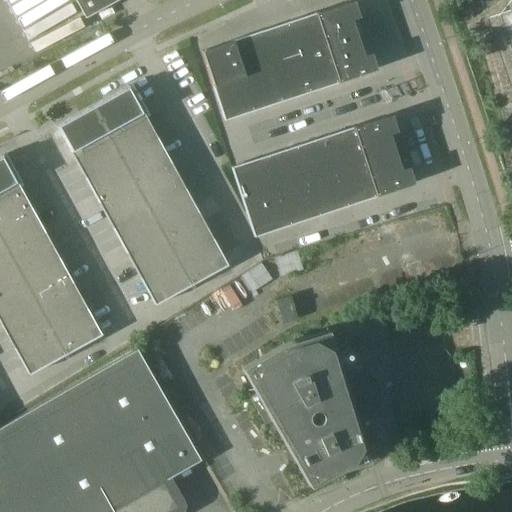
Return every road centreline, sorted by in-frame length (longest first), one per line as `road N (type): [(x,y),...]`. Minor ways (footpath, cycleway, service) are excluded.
road 1 (tertiary): [(511,409),(476,194),(410,0)]
road 2 (unknown): [(12,98),(125,336),(115,360),(20,414),(0,406)]
road 3 (unknown): [(244,511),(173,366),(187,348),(274,311)]
road 4 (unclassified): [(0,105),(200,0)]
road 5 (tertiary): [(329,511),(400,481),(511,459)]
